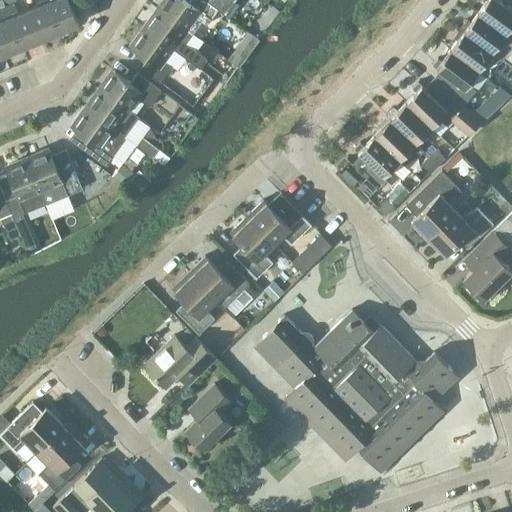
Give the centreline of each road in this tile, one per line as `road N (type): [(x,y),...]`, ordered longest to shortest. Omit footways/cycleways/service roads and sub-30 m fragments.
road 1 (residential): [(484,344),(307,169),(301,151)]
road 2 (unclassified): [(202,511),(56,360)]
road 3 (residential): [(301,151),(307,133),(435,0)]
road 4 (residential): [(158,267),(271,162),(301,151)]
road 5 (residential): [(0,113),(57,90),(123,0)]
road 6 (unclassified): [(511,469),(379,511)]
